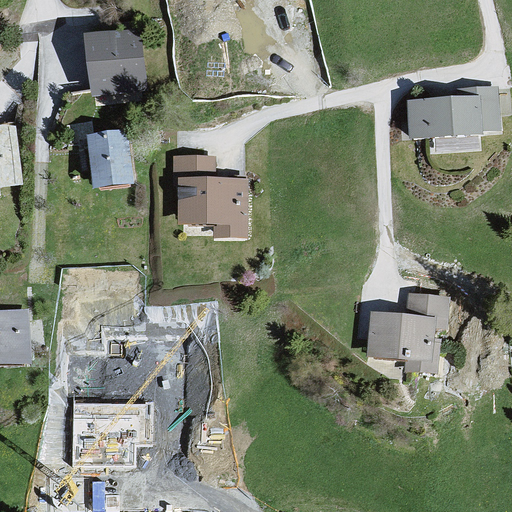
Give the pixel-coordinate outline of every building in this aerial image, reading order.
[(136,36),(80,44),(88,103),(146,93),(136,36)] [(405,109),(406,146),(502,139),(496,89),(465,93),(465,107),(405,109)] [(0,132),(0,190),(12,189),(7,132),(0,132)] [(85,141),(91,193),(128,187),(122,136),(85,141)] [(215,160),(175,160),(175,185),(182,185),(182,224),(219,224),(219,237),(247,237),(247,182),(216,182),(215,160)] [(375,316),(371,356),(410,360),(409,372),(438,375),(441,342),(433,342),(434,328),(446,330),(449,301),(413,297),(411,320),(375,316)] [(17,317),(0,316),(0,368),(23,368),(17,317)]
